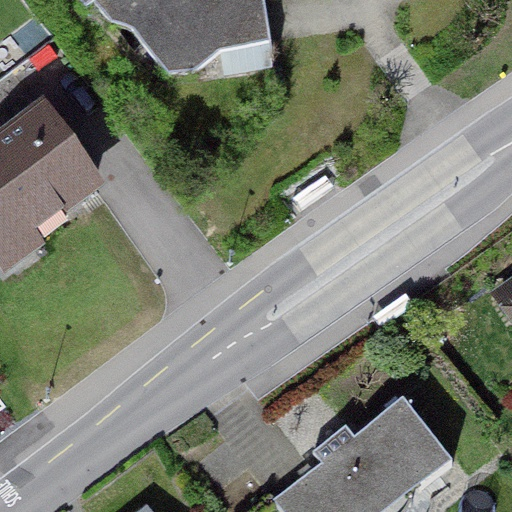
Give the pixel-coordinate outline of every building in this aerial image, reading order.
[(222,79),(275,72),(264,0),(77,0),(86,12),(94,5),(111,27),(134,34),(168,78),(196,76),(218,55),(222,79)] [(110,195),(41,102),(0,132),(0,269),(3,273),(110,195)] [(335,190),(326,178),(293,202),(302,214),(335,190)] [(511,279),(490,295),(511,326),(511,279)] [(406,297),(372,319),(380,331),(414,309),(406,297)] [(312,456),(321,466),(271,504),(277,511),(396,511),(453,469),(403,404),(355,440),(347,429),(312,456)]
